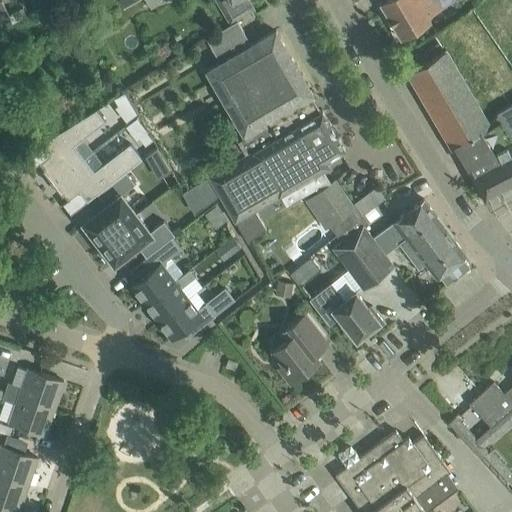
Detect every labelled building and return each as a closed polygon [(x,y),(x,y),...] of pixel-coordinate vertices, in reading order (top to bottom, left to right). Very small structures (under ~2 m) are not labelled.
[(218,0),(231,21),(254,7),(249,0),(218,0)] [(384,0),(380,3),(401,38),(431,20),(428,15),(442,7),(437,0),(384,0)] [(206,37),(221,62),(207,70),(245,135),(313,96),(276,29),(235,53),(228,41),(244,31),(237,19),(206,37)] [(452,147),(456,144),(456,143),(490,123),(491,123),(447,48),(408,71),(452,147)] [(125,91),(114,97),(119,104),(129,98),(125,91)] [(253,149),(209,175),(220,193),(248,241),(266,227),(255,208),(329,164),(327,160),(345,149),(322,110),(321,110),(313,96),(245,135),(238,139),(246,153),(253,149)] [(456,143),(456,144),(468,165),(489,203),(511,190),(511,102),(497,111),(498,112),(491,123),(490,123),(456,143)] [(50,180),(51,182),(90,153),(80,140),(105,121),(96,109),(41,144),(49,154),(39,161),(44,168),(43,169),(51,179),(50,180)] [(147,131),(140,137),(145,145),(153,139),(147,131)] [(90,153),(51,182),(53,184),(54,183),(62,194),(64,193),(69,199),(80,190),(87,200),(98,192),(126,170),(142,158),(130,142),(100,165),(90,153)] [(157,147),(145,156),(150,164),(163,156),(157,147)] [(97,238),(99,241),(137,212),(122,193),(135,182),(126,170),(98,192),(106,203),(83,221),(86,225),(83,227),(94,241),(97,238)] [(209,175),(191,185),(204,206),(220,193),(209,175)] [(306,200),(325,227),(353,207),(335,180),(306,200)] [(376,185),(354,202),(356,205),(362,213),(385,197),(376,185)] [(390,229),(399,241),(436,214),(424,198),(394,220),(397,224),(390,229)] [(215,205),(205,213),(216,227),(226,219),(215,205)] [(137,212),(99,241),(101,244),(98,247),(109,260),(111,258),(115,262),(138,244),(146,256),(172,236),(175,234),(164,220),(150,230),(137,212)] [(399,241),(419,267),(426,262),(436,276),(440,273),(447,283),(470,265),(462,255),(466,253),(436,214),(399,241)] [(395,265),(364,224),(348,235),(380,277),(395,265)] [(380,277),(348,235),(333,246),(365,289),(380,277)] [(130,283),(145,303),(184,273),(171,256),(181,248),(172,236),(146,256),(129,269),(137,278),(130,283)] [(234,236),(225,243),(232,253),(241,246),(234,236)] [(184,273),(145,303),(159,320),(189,297),(181,288),(195,277),(189,269),(184,273)] [(344,298),(331,281),(310,298),(330,322),(339,315),(357,338),(369,328),(371,331),(384,320),(371,304),(369,306),(356,289),(344,298)] [(189,297),(159,320),(172,337),(182,330),(187,336),(215,314),(235,298),(226,286),(205,303),(196,292),(189,297)] [(293,334),(274,350),(284,363),(279,366),(291,381),(319,359),(311,350),(325,339),(328,343),(329,342),(305,312),(287,326),(293,334)] [(8,380),(5,389),(54,406),(64,379),(29,367),(28,369),(18,365),(12,382),(8,380)] [(455,415),(449,421),(482,457),(485,454),(490,450),(485,444),(511,419),(511,384),(504,392),(493,380),(470,402),(483,417),(491,425),(478,438),(456,414),(455,415)] [(5,399),(0,412),(0,417),(10,421),(45,433),(54,406),(5,389),(2,398),(5,399)] [(427,511),(416,495),(429,485),(434,492),(452,479),(447,472),(451,470),(424,433),(413,441),(409,436),(404,440),(396,429),(360,455),(354,448),(341,458),(346,465),(335,473),(364,511),(427,511)] [(0,446),(0,473),(28,483),(37,456),(1,443),(0,446)] [(490,450),(485,454),(511,483),(511,470),(492,448),(491,448),(490,450)] [(28,483),(0,473),(0,503),(19,510),(28,483)]
